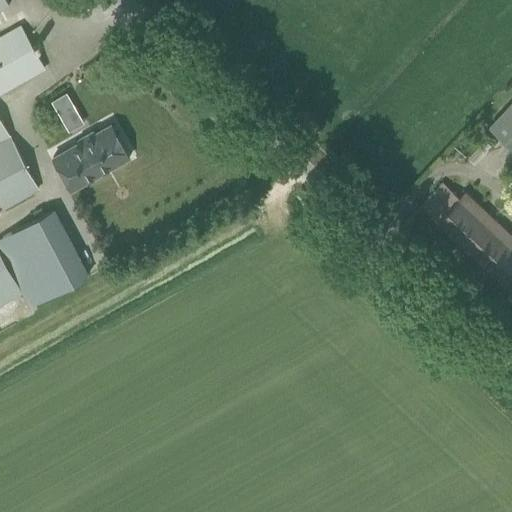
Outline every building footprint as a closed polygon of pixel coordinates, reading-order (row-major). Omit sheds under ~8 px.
[(0,139),(10,134),(0,116),(0,92),(44,68),(21,26),(0,37),(0,139)] [(67,92),(52,101),(69,131),(84,122),(67,92)] [(511,102),(490,127),(511,147),(511,102)] [(53,156),(71,190),(129,157),(116,132),(113,134),(111,128),(113,127),(111,124),(53,156)] [(10,134),(0,139),(0,210),(39,189),(10,134)] [(444,181),(421,206),(506,285),(511,279),(511,237),(494,221),(464,192),(460,196),(444,181)] [(88,274),(53,209),(0,237),(0,306),(22,294),(29,306),(88,274)]
